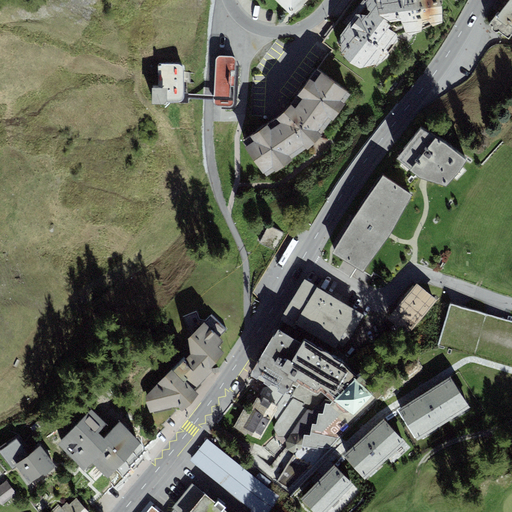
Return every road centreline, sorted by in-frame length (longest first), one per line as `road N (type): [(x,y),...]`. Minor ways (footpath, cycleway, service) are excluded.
road 1 (unclassified): [(123,511),(221,387),(359,168),(480,0)]
road 2 (residential): [(335,0),(306,27),(284,32),(247,23),(229,0)]
road 3 (track): [(511,423),(430,453),(414,485)]
